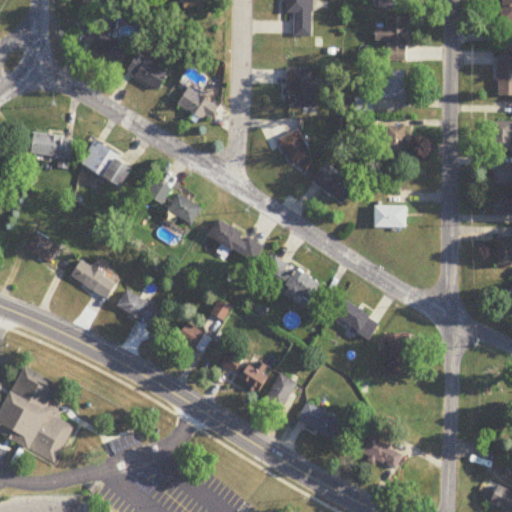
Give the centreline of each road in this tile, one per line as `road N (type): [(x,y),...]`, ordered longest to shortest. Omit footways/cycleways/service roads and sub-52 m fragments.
road 1 (residential): [(29,67),(238,187),(390,287),(511,347)]
road 2 (residential): [(446,511),(452,0)]
road 3 (tertiary): [(0,306),(192,404),(374,511)]
road 4 (residential): [(238,187),(241,0)]
